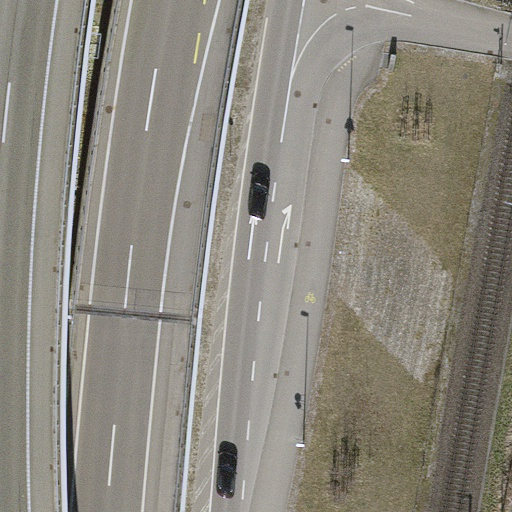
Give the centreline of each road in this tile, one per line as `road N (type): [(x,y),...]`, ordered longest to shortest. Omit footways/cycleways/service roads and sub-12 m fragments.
road 1 (primary): [(232,511),(305,0)]
road 2 (motorway): [(109,511),(140,204),(172,0)]
road 3 (motorway): [(0,202),(23,0)]
